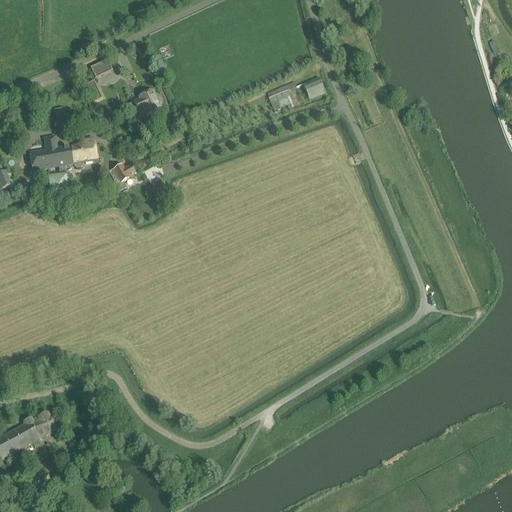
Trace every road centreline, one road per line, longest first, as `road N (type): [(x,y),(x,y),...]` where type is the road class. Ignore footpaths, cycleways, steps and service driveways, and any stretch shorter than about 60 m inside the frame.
road 1 (unclassified): [(268,412),(427,311),(308,0)]
road 2 (track): [(0,408),(113,382),(148,421),(192,449),(219,444),(268,412)]
